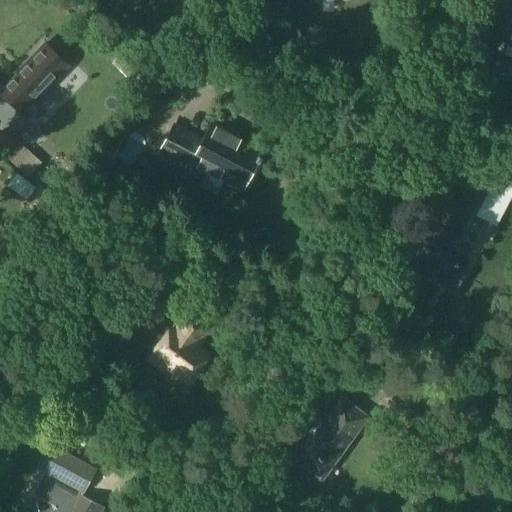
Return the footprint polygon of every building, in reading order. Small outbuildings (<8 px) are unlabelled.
[(259,0),(256,9),(276,16),(281,0),(259,0)] [(511,24),(500,60),(511,63),(511,24)] [(70,66),(45,41),(16,70),(19,72),(0,90),(25,116),(40,102),(37,99),(70,66)] [(262,165),(258,162),(265,149),(210,120),(201,136),(175,122),(159,152),(189,168),(191,164),(243,191),(245,186),(249,188),(262,165)] [(470,173),(453,205),(462,209),(470,214),(476,217),(477,215),(496,225),(511,195),(470,173)] [(114,226),(136,241),(146,223),(125,209),(114,226)] [(410,266),(407,272),(419,278),(421,273),(435,280),(436,279),(456,289),(466,269),(446,259),(459,234),(451,230),(433,221),(410,266)] [(222,272),(199,258),(187,277),(210,290),(222,272)] [(171,328),(148,359),(164,371),(168,366),(189,382),(190,380),(194,379),(197,377),(199,374),(200,371),(200,367),(208,356),(195,346),(211,325),(189,309),(173,330),(171,328)] [(410,421),(427,398),(395,375),(379,398),(410,421)] [(308,479),(312,473),(322,480),(368,417),(352,405),(352,400),(346,396),(342,398),(328,417),(317,409),(303,429),(298,430),(295,435),(295,439),(285,453),(294,460),(289,466),(291,475),(298,481),(308,479)] [(44,472),(33,492),(39,511),(100,511),(103,507),(82,496),(97,467),(53,444),(40,469),(44,472)] [(484,511),(446,496),(439,511),(484,511)]
